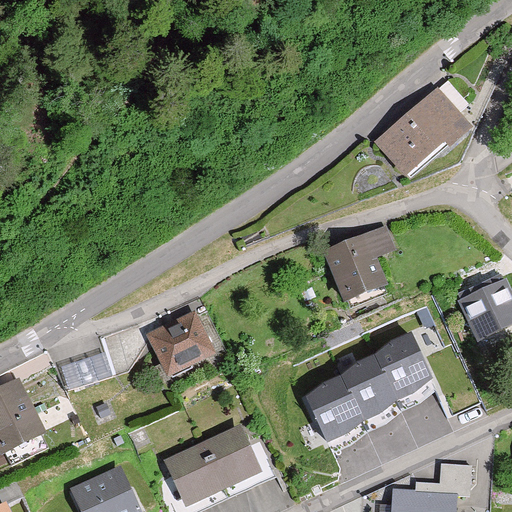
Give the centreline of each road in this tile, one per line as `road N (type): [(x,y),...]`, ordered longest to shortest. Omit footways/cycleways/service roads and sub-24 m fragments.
road 1 (tertiary): [(511,2),(67,322)]
road 2 (residential): [(451,195),(261,254),(93,331),(67,322)]
road 3 (residential): [(511,416),(302,511)]
road 4 (residential): [(451,195),(511,74)]
